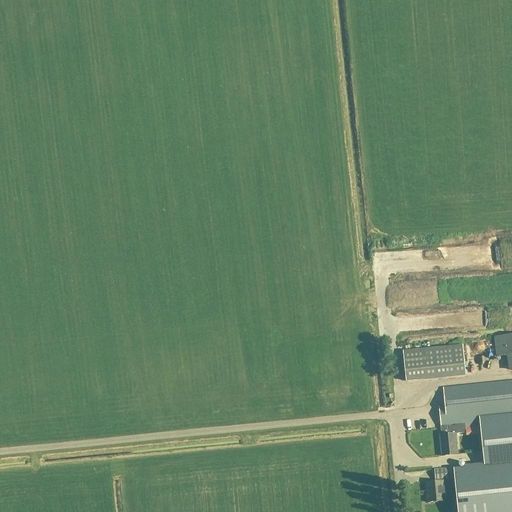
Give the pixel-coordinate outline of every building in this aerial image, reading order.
[(437,288),(419,287),(418,296),(436,298),(437,288)] [(460,289),(460,295),(476,294),(476,298),(486,298),(486,299),(497,298),(496,294),(499,294),(499,287),(460,289)] [(508,372),(511,371),(511,336),(493,338),(496,358),(506,357),(508,372)] [(405,382),(465,376),(462,346),(402,352),(405,382)] [(465,428),(480,426),(484,469),(511,466),(511,382),(443,389),(444,408),(438,408),(441,436),(439,437),(441,458),(457,456),(455,435),(465,434),(465,428)] [(435,481),(450,480),(450,469),(434,471),(435,481)] [(428,504),(445,502),(443,482),(426,484),(428,504)]
